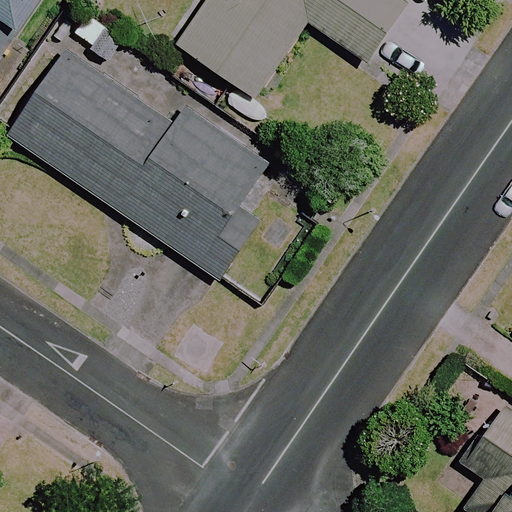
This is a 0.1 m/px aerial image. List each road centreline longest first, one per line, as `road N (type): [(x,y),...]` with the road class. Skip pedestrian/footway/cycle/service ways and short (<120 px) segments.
road 1 (residential): [(248,500),(511,120)]
road 2 (residential): [(248,500),(0,328)]
